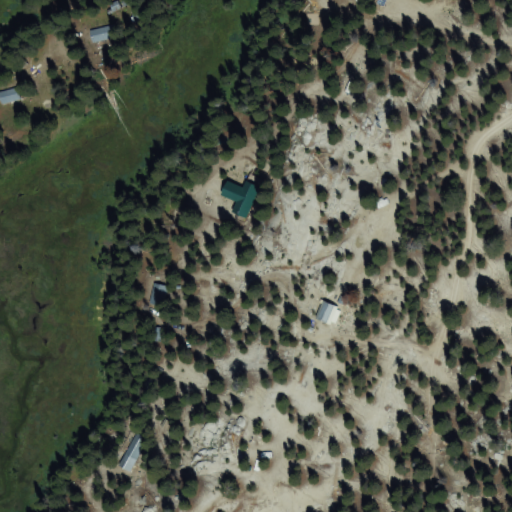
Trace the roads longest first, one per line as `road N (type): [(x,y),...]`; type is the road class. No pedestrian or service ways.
road 1 (track): [(468,178),(416,511),(135,468)]
road 2 (track): [(256,159),(396,31),(511,39)]
road 3 (track): [(511,134),(360,286)]
